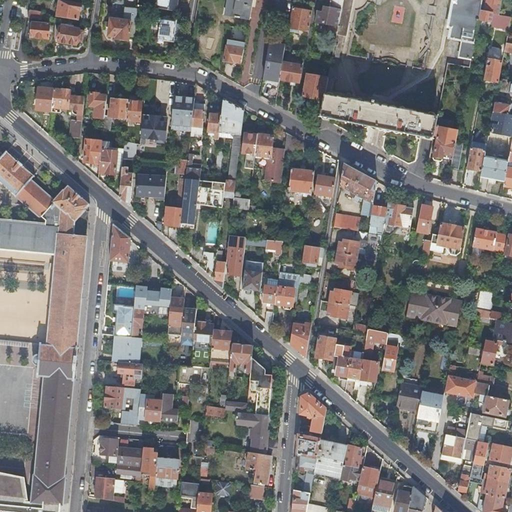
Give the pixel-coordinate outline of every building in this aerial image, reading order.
[(80,3),(63,0),(58,0),(55,15),(77,18),(79,9),(80,3)] [(158,7),(175,10),(176,0),(157,0),(157,7),(158,7)] [(226,0),(224,13),(249,18),(252,4),(254,5),(254,0),(226,0)] [(341,0),(340,8),(336,31),(331,56),(327,74),(334,75),(343,31),(344,31),(349,0),(341,0)] [(470,58),(478,18),(481,0),(455,0),(455,1),(452,1),(448,25),(451,26),(449,36),(462,39),(459,56),(470,58)] [(481,0),(478,18),(491,21),(493,13),(498,14),(501,0),(481,0)] [(157,13),(158,7),(157,7),(148,6),(148,5),(140,4),(139,11),(157,13)] [(304,6),(292,4),(288,25),(288,26),(308,30),(311,10),(304,9),(304,6)] [(329,5),(324,5),(323,9),(317,8),(315,20),(330,23),(329,30),(336,31),(340,8),(329,5)] [(41,11),(27,8),(26,16),(30,17),(40,18),(41,11)] [(493,13),(491,21),(490,24),(508,28),(511,16),(498,14),(493,13)] [(128,38),(133,38),(135,20),(109,17),(107,34),(117,35),(117,38),(121,38),(121,41),(126,41),(126,39),(127,39),(128,38)] [(176,20),(176,19),(160,17),(158,36),(163,36),(163,38),(173,40),(178,41),(179,36),(180,26),(181,21),(176,20)] [(29,26),(28,36),(48,38),(49,23),(39,22),(29,21),(29,26)] [(71,26),(72,24),(60,22),(60,24),(57,41),(76,44),(76,40),(80,41),(82,29),(78,29),(78,27),(71,26)] [(233,60),(240,61),(244,42),(226,39),(223,59),(232,61),(233,60)] [(269,43),(264,75),(279,78),(282,60),(285,46),(269,43)] [(502,62),(502,60),(488,57),(484,78),(498,81),(499,77),(502,62)] [(282,60),(279,78),(299,81),(302,63),(282,60)] [(323,98),(324,92),(327,76),(305,72),(301,94),(323,98)] [(35,109),(50,111),(53,89),(37,87),(35,109)] [(53,89),(50,111),(59,112),(60,107),(70,109),(70,110),(71,110),(71,111),(71,112),(72,112),(72,113),(73,113),(73,114),(74,114),(75,114),(75,115),(76,115),(81,115),(83,97),(73,96),(72,96),(72,97),(68,97),(69,92),(69,90),(53,89)] [(104,116),(106,95),(101,94),(98,94),(98,93),(97,93),(91,92),(89,105),(96,106),(95,116),(104,117),(104,116)] [(433,135),(435,126),(437,114),(324,92),(323,98),(320,115),(373,125),(433,137),(433,135)] [(126,118),(126,120),(139,121),(141,101),(135,101),(135,96),(128,96),(128,100),(126,118)] [(190,130),(193,103),(194,97),(172,96),(169,129),(190,130)] [(495,97),(493,110),(511,113),(511,104),(510,104),(511,103),(498,101),(498,98),(495,97)] [(243,110),(222,98),(221,115),(219,136),(229,137),(229,141),(232,141),(239,142),(243,110)] [(110,117),(126,118),(128,100),(111,99),(110,108),(111,108),(110,117)] [(190,130),(189,135),(192,136),(193,132),(201,134),(204,104),(193,103),(190,130)] [(488,131),(510,135),(511,123),(511,113),(493,110),(491,118),(499,120),(498,125),(490,123),(488,131)] [(219,136),(221,115),(210,113),(208,130),(214,131),(214,138),(219,138),(219,136)] [(142,118),(140,137),(155,138),(154,141),(163,142),(163,139),(164,139),(166,121),(159,121),(160,116),(149,115),(149,118),(142,118)] [(69,137),(79,138),(80,127),(80,125),(81,121),(76,120),(71,120),(69,137)] [(452,155),(455,138),(449,137),(450,129),(435,126),(433,135),(436,135),(432,157),(433,159),(439,160),(442,159),(443,153),(452,155)] [(508,160),(511,136),(511,135),(510,135),(488,131),(486,143),(481,169),(480,175),(489,176),(488,180),(495,181),(496,178),(504,179),(508,160)] [(241,152),(254,154),(256,134),(243,132),(241,152)] [(294,137),(286,132),(284,150),(284,153),(292,154),(294,137)] [(254,154),(254,157),(267,159),(264,179),(281,181),(282,167),(284,153),(284,150),(270,148),(272,136),(256,134),(254,154)] [(99,164),(101,140),(86,138),(83,162),(99,164)] [(463,140),(458,139),(452,167),(458,168),(463,140)] [(120,175),(122,163),(123,148),(108,147),(109,141),(101,140),(99,164),(98,172),(104,173),(114,174),(120,175)] [(466,166),(481,169),(486,143),(471,140),(466,166)] [(227,180),(235,181),(239,142),(232,141),(227,180)] [(32,497),(32,500),(34,500),(34,506),(0,502),(0,511),(61,511),(61,509),(62,504),(63,504),(63,502),(64,502),(64,501),(63,501),(65,479),(66,479),(66,477),(64,477),(65,458),(66,458),(67,457),(66,457),(67,438),(68,438),(68,437),(67,437),(69,418),(70,418),(70,417),(69,417),(71,398),(72,398),(72,397),(71,397),(73,378),(75,378),(75,377),(77,347),(78,348),(78,346),(76,346),(77,327),(78,327),(78,326),(77,326),(79,307),(80,307),(80,306),(79,306),(81,287),(82,287),(82,286),(81,286),(83,267),(83,266),(85,247),(85,246),(86,238),(86,237),(86,236),(84,236),(73,236),(74,221),(85,208),(88,211),(89,204),(88,203),(88,202),(87,202),(81,197),(82,196),(80,195),(80,196),(75,191),(74,190),(73,190),(68,185),(66,184),(63,189),(62,188),(52,200),(29,179),(32,176),(33,176),(33,175),(34,174),(33,173),(32,174),(22,165),(23,165),(22,164),(21,164),(17,160),(16,159),(15,159),(6,151),(7,150),(6,149),(5,150),(4,149),(3,150),(4,151),(1,155),(0,154),(0,181),(4,185),(3,185),(4,186),(5,185),(39,215),(40,215),(44,219),(44,224),(42,251),(56,252),(54,265),(55,265),(54,283),(53,283),(53,285),(52,304),(51,303),(51,305),(52,305),(48,343),(41,343),(41,342),(39,342),(39,343),(39,342),(38,344),(39,344),(38,353),(37,353),(36,353),(35,353),(34,354),(33,354),(33,355),(32,356),(32,357),(32,358),(32,359),(32,360),(32,361),(33,362),(34,363),(34,364),(35,364),(36,364),(37,365),(37,373),(36,373),(36,374),(45,375),(42,414),(41,414),(41,416),(42,416),(40,434),(39,434),(39,436),(40,436),(38,454),(37,456),(38,456),(36,474),(35,474),(34,476),(35,476),(33,497),(32,497)] [(187,156),(187,160),(185,174),(185,177),(198,179),(199,179),(200,168),(191,167),(192,160),(190,160),(191,157),(187,156)] [(175,159),(173,173),(180,173),(185,174),(187,160),(175,159)] [(511,166),(511,161),(508,160),(504,179),(503,184),(511,185),(511,167),(511,166)] [(360,172),(343,162),(339,185),(351,191),(349,194),(353,197),(353,198),(357,201),(360,196),(364,198),(361,214),(370,215),(372,201),(376,180),(360,172)] [(118,196),(125,202),(129,202),(132,172),(127,172),(127,167),(124,166),(124,163),(122,163),(120,175),(118,196)] [(313,173),(314,170),(291,167),(287,190),(310,193),(313,173)] [(335,177),(313,173),(310,193),(332,197),(335,177)] [(166,178),(136,175),(135,193),(154,195),(154,198),(164,199),(166,178)] [(176,206),(181,207),(185,177),(180,176),(176,206)] [(181,207),(179,221),(185,222),(193,223),(196,202),(222,205),(222,204),(223,196),(224,182),(214,181),(212,180),(211,187),(198,185),(198,179),(185,177),(181,207)] [(224,182),(223,196),(233,197),(235,181),(227,180),(225,180),(224,182)] [(233,197),(232,206),(248,208),(249,199),(233,197)] [(388,198),(387,207),(382,234),(389,235),(394,231),(409,233),(413,208),(393,204),(394,199),(388,198)] [(372,201),(370,215),(367,233),(376,234),(376,233),(382,234),(387,207),(381,206),(381,203),(372,201)] [(432,207),(421,204),(416,231),(427,233),(432,207)] [(181,207),(176,206),(165,205),(162,223),(179,225),(179,222),(179,221),(181,207)] [(336,212),(334,226),(359,230),(361,216),(336,212)] [(0,246),(42,251),(44,224),(0,218),(0,246)] [(112,223),(109,260),(127,261),(129,237),(112,223)] [(456,255),(460,252),(461,248),(459,247),(463,227),(441,223),(438,235),(432,234),(431,240),(430,243),(447,246),(447,249),(450,254),(456,255)] [(476,227),(472,246),(493,250),(493,249),(503,251),(506,234),(497,232),(476,227)] [(376,234),(367,233),(366,241),(364,251),(379,253),(382,234),(376,233),(376,234)] [(227,273),(241,275),(246,237),(228,235),(225,258),(228,259),(227,273)] [(282,240),(266,239),(265,249),(281,251),(281,250),(282,240)] [(339,242),(337,252),(364,256),(364,251),(366,241),(359,239),(358,242),(343,239),(343,242),(339,242)] [(428,255),(430,243),(431,240),(424,239),(421,253),(428,255)] [(323,248),(304,245),(302,254),(301,260),(306,261),(305,264),(316,266),(316,264),(317,255),(322,256),(323,248)] [(216,254),(213,278),(213,280),(222,288),(222,286),(225,262),(220,261),(221,251),(216,251),(216,254)] [(206,272),(213,278),(216,254),(203,252),(202,260),(207,261),(206,272)] [(364,256),(337,252),(336,262),(339,262),(339,265),(362,269),(364,256)] [(242,288),(259,291),(262,271),(244,269),(242,288)] [(276,285),(274,303),(281,304),(282,307),(288,308),(291,305),(294,288),(297,288),(298,283),(299,276),(299,275),(278,272),(276,285)] [(298,283),(307,284),(309,285),(311,275),(303,274),(302,276),(299,276),(298,283)] [(297,288),(296,298),(304,299),(307,284),(298,283),(297,288)] [(171,288),(135,284),(133,304),(133,308),(131,336),(136,336),(137,326),(142,326),(143,311),(169,314),(169,307),(169,305),(170,297),(170,294),(171,288)] [(265,311),(273,312),(274,303),(276,285),(264,284),(261,301),(266,302),(265,311)] [(331,291),(329,301),(348,304),(356,305),(358,292),(335,288),(334,291),(331,291)] [(477,307),(491,308),(492,292),(478,291),(477,307)] [(449,299),(426,294),(425,299),(410,296),(406,315),(421,317),(421,318),(445,323),(445,319),(456,321),(460,299),(449,298),(449,299)] [(167,333),(181,335),(181,334),(183,308),(184,298),(170,297),(169,305),(169,307),(169,314),(167,333)] [(348,304),(329,301),(327,314),(346,317),(348,304)] [(104,321),(103,333),(118,335),(131,336),(133,308),(133,304),(124,303),(122,322),(104,321)] [(183,308),(181,334),(194,335),(195,319),(196,309),(183,308)] [(490,317),(491,311),(477,308),(476,314),(490,317)] [(272,322),(273,312),(266,311),(264,321),(272,322)] [(505,313),(491,311),(490,317),(498,319),(503,320),(505,313)] [(194,335),(192,358),(210,359),(213,329),(213,324),(210,323),(210,321),(195,319),(194,335)] [(511,321),(503,320),(498,319),(494,338),(496,339),(511,342),(511,321)] [(292,320),(289,343),(305,357),(306,355),(311,323),(304,322),(292,320)] [(367,328),(381,331),(382,324),(368,322),(368,326),(367,328)] [(353,323),(352,331),(353,331),(366,334),(367,328),(368,326),(353,323)] [(374,341),(386,343),(388,332),(381,331),(367,328),(366,334),(364,352),(372,353),(374,341)] [(210,359),(210,361),(230,362),(231,348),(229,348),(230,330),(213,329),(210,359)] [(118,335),(116,360),(119,361),(136,362),(139,362),(141,337),(136,336),(131,336),(118,335)] [(319,335),(315,356),(331,359),(335,338),(319,335)] [(483,349),(482,355),(481,361),(493,363),(498,342),(495,341),(496,339),(494,338),(486,337),(483,349)] [(386,346),(382,368),(393,370),(398,342),(392,341),(391,347),(386,346)] [(231,348),(230,362),(229,370),(236,371),(236,363),(238,362),(242,362),(244,365),(244,371),(250,372),(252,357),(253,345),(232,343),(231,348)] [(334,354),(332,369),(335,370),(334,374),(339,375),(339,378),(346,380),(351,350),(351,349),(343,347),(344,345),(336,343),(334,354)] [(470,347),(468,353),(482,355),(483,349),(470,347)] [(351,350),(346,380),(359,382),(362,359),(364,352),(351,350)] [(252,357),(250,372),(248,392),(257,393),(255,413),(267,414),(268,414),(271,379),(268,379),(268,373),(264,373),(264,370),(264,368),(264,367),(260,367),(260,364),(259,364),(259,366),(252,365),(252,358),(252,357)] [(191,366),(190,379),(200,380),(201,365),(210,366),(210,361),(210,359),(192,358),(191,364),(191,366)] [(450,364),(456,366),(464,367),(466,361),(451,358),(450,364)] [(359,382),(374,385),(375,381),(378,362),(362,359),(359,382)] [(136,362),(119,361),(118,373),(123,373),(122,383),(134,384),(136,362)] [(179,364),(177,381),(189,382),(189,379),(190,379),(191,366),(179,364)] [(450,364),(448,374),(454,375),(456,366),(450,364)] [(483,371),(479,370),(478,374),(475,392),(488,394),(490,384),(493,385),(495,377),(483,374),(483,371)] [(475,392),(478,374),(474,373),(473,379),(459,376),(454,375),(448,374),(444,392),(456,394),(474,398),(475,392)] [(401,380),(396,406),(418,410),(422,390),(423,384),(401,380)] [(140,387),(107,385),(106,407),(125,408),(126,395),(135,396),(134,410),(131,409),(130,411),(123,411),(122,424),(137,425),(138,417),(140,397),(140,387)] [(418,410),(417,416),(439,420),(444,394),(422,390),(418,410)] [(163,399),(161,419),(177,419),(178,408),(172,407),(173,396),(176,396),(176,392),(163,391),(163,399)] [(475,392),(474,398),(486,401),(484,411),(506,415),(509,399),(488,394),(475,392)] [(146,418),(161,419),(163,399),(155,398),(155,394),(148,393),(147,398),(146,418)] [(322,431),(326,408),(308,393),(301,396),(300,412),(307,414),(307,416),(313,418),(311,427),(311,429),(316,430),(322,431)] [(140,397),(138,417),(146,418),(147,398),(140,397)] [(225,407),(225,408),(237,410),(236,419),(237,419),(237,423),(254,425),(253,428),(252,427),(252,429),(251,431),(250,434),(251,436),(251,438),(252,438),(250,451),(271,455),(276,455),(278,440),(267,439),(268,429),(266,429),(267,414),(255,413),(246,412),(247,402),(226,400),(225,407)] [(207,404),(206,414),(225,417),(225,408),(225,407),(207,404)] [(469,423),(466,437),(478,440),(484,441),(486,432),(480,430),(481,424),(487,426),(505,429),(507,420),(500,419),(500,418),(471,412),(470,415),(469,423)] [(469,423),(470,415),(458,413),(457,421),(469,423)] [(441,457),(461,461),(462,457),(464,447),(466,437),(457,436),(457,435),(456,434),(457,433),(453,432),(453,435),(446,434),(445,441),(444,444),(441,457)] [(317,457),(320,439),(298,434),(297,453),(317,457)] [(117,462),(118,454),(117,454),(118,439),(102,437),(101,453),(110,454),(109,462),(112,462),(117,462)] [(471,449),(469,458),(474,459),(477,445),(478,440),(466,437),(464,447),(471,449)] [(340,477),(347,444),(320,439),(317,457),(314,471),(340,477)] [(510,462),(511,449),(511,446),(493,443),(490,458),(510,462)] [(359,479),(362,467),(358,466),(359,462),(361,463),(362,456),(360,456),(362,447),(347,444),(340,477),(340,478),(348,479),(350,477),(359,479)] [(467,491),(466,495),(477,497),(480,481),(473,480),(473,478),(475,478),(476,473),(474,472),(476,463),(484,465),(484,462),(487,447),(477,445),(474,459),(472,466),(467,491)] [(143,457),(144,448),(120,446),(119,455),(118,454),(117,462),(118,462),(119,462),(143,464),(143,457)] [(154,447),(144,446),(144,448),(143,457),(143,464),(142,473),(152,474),(157,474),(158,464),(158,455),(159,451),(153,451),(154,447)] [(464,447),(462,457),(469,458),(471,449),(464,447)] [(250,451),(249,451),(247,468),(256,469),(255,481),(267,483),(271,455),(250,451)] [(314,471),(317,457),(297,453),(296,468),(306,470),(302,490),(310,492),(314,471)] [(179,456),(158,455),(158,464),(157,474),(177,476),(178,476),(178,468),(179,459),(179,456)] [(142,473),(143,464),(119,462),(118,462),(118,470),(118,472),(121,472),(121,476),(130,477),(130,473),(138,474),(137,479),(141,479),(142,473)] [(507,482),(510,467),(491,463),(488,478),(507,482)] [(459,489),(467,491),(472,466),(464,464),(459,489)] [(374,496),(379,477),(380,469),(362,465),(362,467),(359,479),(356,493),(374,496)] [(176,485),(177,476),(157,474),(157,475),(156,483),(176,485)] [(115,477),(98,476),(96,497),(102,498),(124,501),(125,496),(113,495),(114,491),(123,492),(124,479),(115,478),(115,477)] [(385,511),(389,511),(396,481),(379,477),(374,496),(372,509),(385,511)] [(504,496),(507,482),(488,478),(483,477),(483,478),(480,492),(485,493),(487,493),(504,496)] [(179,511),(197,511),(199,491),(200,482),(182,480),(181,494),(193,495),(191,507),(180,506),(179,511)] [(228,482),(219,481),(217,483),(216,492),(218,493),(226,495),(228,493),(230,484),(228,482)] [(255,483),(251,483),(249,497),(263,499),(265,486),(255,483)] [(407,511),(408,508),(411,493),(412,493),(413,488),(412,487),(404,485),(403,486),(402,491),(398,490),(394,511),(396,511),(407,511)] [(423,510),(426,496),(413,485),(413,488),(412,493),(411,493),(408,508),(407,511),(419,511),(421,511),(423,510)] [(294,489),(291,511),(305,511),(308,502),(310,492),(302,490),(294,489)] [(210,511),(213,493),(199,491),(197,511),(233,511),(234,511),(226,511),(225,511),(210,511)] [(479,498),(477,508),(481,511),(505,511),(506,507),(502,507),(504,496),(487,493),(485,500),(479,498)] [(305,511),(332,511),(333,509),(334,508),(308,502),(305,511)]
